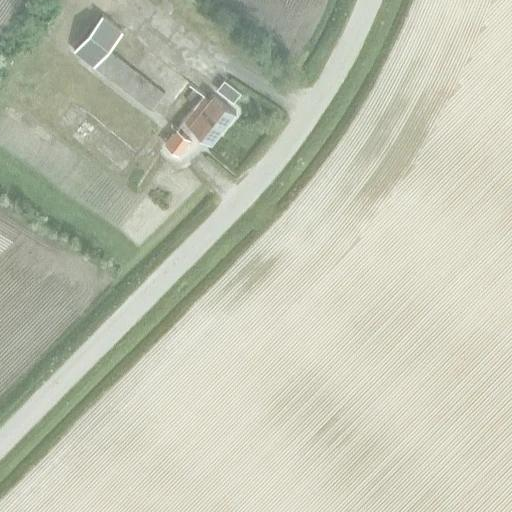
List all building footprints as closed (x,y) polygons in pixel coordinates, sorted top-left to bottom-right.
[(74,51),(152,110),(165,93),(108,49),(123,30),(103,14),(74,51)] [(185,43),(204,61),(221,44),(201,26),(185,43)] [(224,81),(216,91),(233,104),(240,94),(224,81)] [(204,92),(203,95),(193,87),(185,98),(195,105),(184,119),(213,142),(238,112),(212,92),(209,96),(204,92)] [(179,156),(191,141),(177,130),(165,145),(179,156)]
